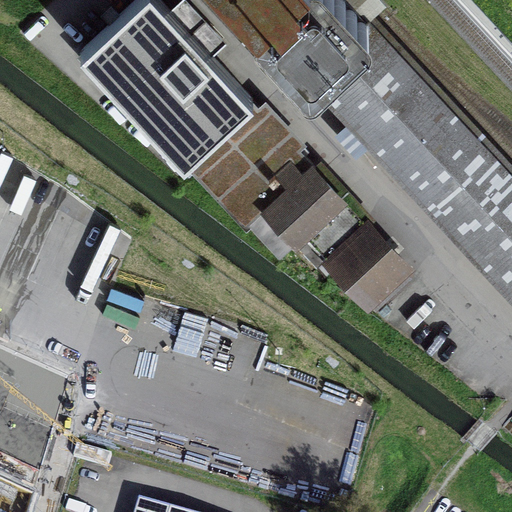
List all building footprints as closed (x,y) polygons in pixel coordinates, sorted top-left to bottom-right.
[(166,0),(137,0),(82,49),(181,160),(253,96),(166,0)] [(242,0),(258,16),(257,17),(256,18),(256,19),(256,21),(255,22),(256,23),(256,24),(257,25),(304,76),(305,77),(307,78),(309,78),(311,79),(313,79),(315,78),(316,77),(318,76),(369,28),(369,27),(369,26),(370,24),(370,23),(369,22),(369,21),(368,21),(349,0),(242,0)] [(420,186),(475,135),(372,24),(369,28),(318,76),(420,186)] [(192,169),(248,229),(252,226),(280,257),(293,244),(324,278),(337,266),(369,301),(408,265),(260,106),(192,169)] [(511,175),(475,135),(420,186),(511,285),(511,175)] [(0,511),(29,511),(34,498),(0,482),(0,511)] [(180,511),(141,500),(137,511),(180,511)]
